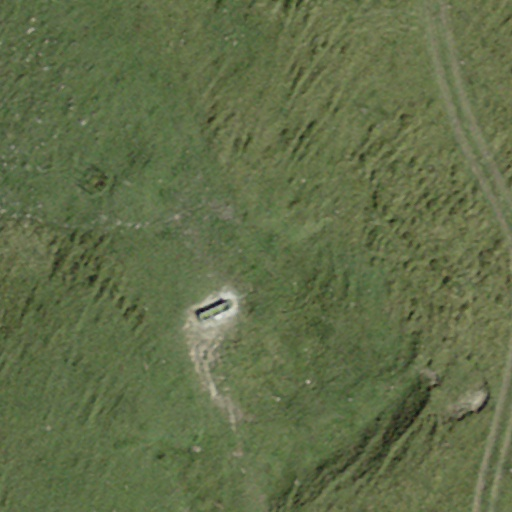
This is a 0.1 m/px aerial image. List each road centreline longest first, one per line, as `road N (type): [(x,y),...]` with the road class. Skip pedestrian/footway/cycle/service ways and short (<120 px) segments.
road 1 (track): [(428,0),(458,126),(511,241)]
road 2 (track): [(511,370),(481,511)]
